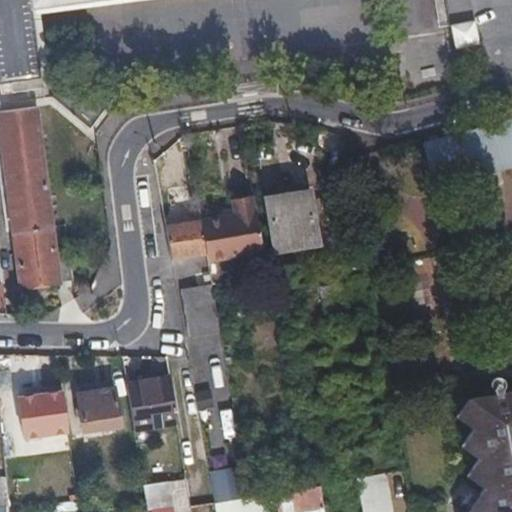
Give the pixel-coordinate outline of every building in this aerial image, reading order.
[(0,0),(0,83),(13,82),(15,100),(43,96),(33,7),(80,0),(0,0)] [(475,21),(452,22),(453,46),(476,45),(475,21)] [(57,252),(38,105),(0,110),(0,119),(22,284),(74,278),(71,250),(57,252)] [(395,148),(407,193),(511,164),(511,118),(511,117),(395,148)] [(209,267),(265,256),(254,196),(232,200),(234,210),(234,215),(223,217),(200,221),(203,236),(207,254),(209,267)] [(319,246),(314,222),(309,197),(267,204),(277,254),(319,246)] [(165,217),(166,224),(200,217),(198,211),(165,217)] [(207,254),(203,236),(200,221),(200,217),(166,224),(172,261),(207,254)] [(200,335),(221,332),(212,285),(192,288),(200,335)] [(275,311),(280,310),(285,309),(282,287),(271,289),(275,311)] [(168,376),(149,379),(150,386),(128,390),(134,430),(175,422),(168,376)] [(127,382),(128,390),(150,386),(149,379),(127,382)] [(82,429),(101,426),(119,423),(114,388),(76,393),(82,429)] [(511,511),(511,389),(467,398),(463,406),(474,412),(466,425),(472,430),(469,436),(479,442),(472,453),(478,458),(473,464),(485,472),(476,484),(483,488),(479,496),(486,500),(477,511),(511,511)] [(61,390),(40,393),(19,396),(25,437),(66,431),(61,390)] [(454,419),(466,425),(474,412),(463,406),(454,419)] [(461,447),(472,453),(479,442),(469,436),(461,447)] [(465,477),(476,484),(485,472),(473,464),(465,477)] [(162,467),(141,470),(143,484),(157,482),(164,481),(162,467)] [(214,499),(229,496),(244,493),(239,470),(209,475),(214,499)] [(356,478),(362,511),(391,511),(384,473),(356,478)] [(0,509),(9,509),(5,476),(0,475),(0,509)] [(159,495),(157,482),(143,484),(145,497),(159,495)] [(300,488),(304,511),(323,508),(319,484),(300,488)] [(278,511),(298,511),(304,511),(300,488),(275,492),(278,511)] [(479,496),(466,511),(477,511),(486,500),(479,496)]
